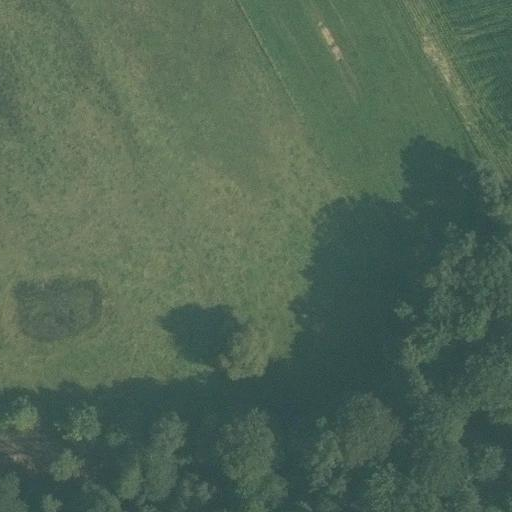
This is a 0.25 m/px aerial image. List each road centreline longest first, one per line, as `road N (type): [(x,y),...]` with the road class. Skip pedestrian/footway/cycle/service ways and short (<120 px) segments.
road 1 (track): [(0,448),(233,465),(298,446)]
road 2 (track): [(511,319),(332,416),(298,446)]
